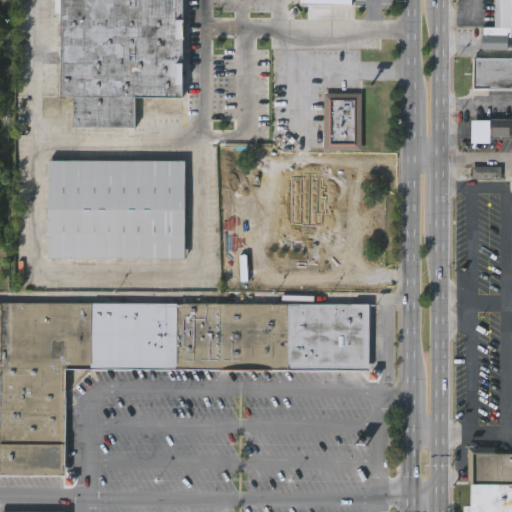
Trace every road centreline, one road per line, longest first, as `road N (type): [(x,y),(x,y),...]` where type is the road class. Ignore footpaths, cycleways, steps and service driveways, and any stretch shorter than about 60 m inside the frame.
road 1 (primary): [(411,0),(410,511)]
road 2 (residential): [(0,495),(438,497)]
road 3 (primary): [(438,497),(439,225)]
road 4 (primary): [(439,159),(440,0)]
